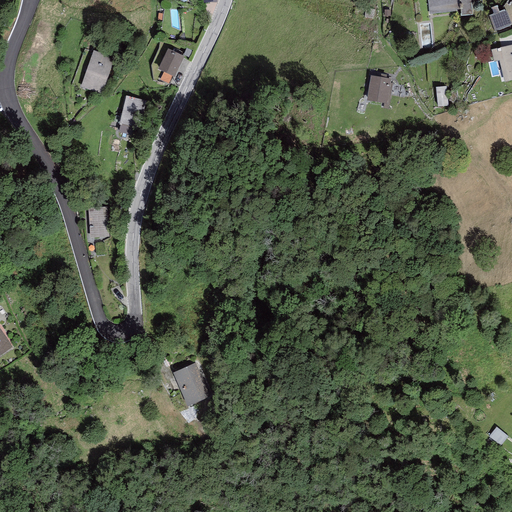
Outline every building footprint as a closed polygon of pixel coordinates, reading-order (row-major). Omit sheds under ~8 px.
[(427,0),(429,15),(472,11),(470,0),(427,0)] [(506,11),(489,17),(494,32),(511,25),(506,11)] [(511,46),(491,51),(493,63),(499,62),(504,83),(511,81),(511,46)] [(184,58),(167,50),(158,71),(163,73),(172,77),(175,79),(184,58)] [(108,57),(93,52),(80,88),(101,95),(113,60),(108,58),(108,57)] [(172,77),(163,73),(160,81),(168,85),(172,77)] [(392,81),(370,78),(367,102),(388,105),(392,81)] [(447,87),(435,89),(438,108),(449,107),(447,87)] [(146,102),(126,98),(119,127),(120,127),(118,133),(130,136),(132,128),(140,129),(146,102)] [(108,208),(88,209),(89,228),(90,228),(90,239),(109,238),(108,208)] [(0,329),(0,356),(13,348),(0,329)] [(195,364),(172,374),(187,409),(210,399),(195,364)] [(500,431),(506,426),(497,416),(491,420),(500,431)] [(508,437),(496,428),(489,437),(501,446),(508,437)]
